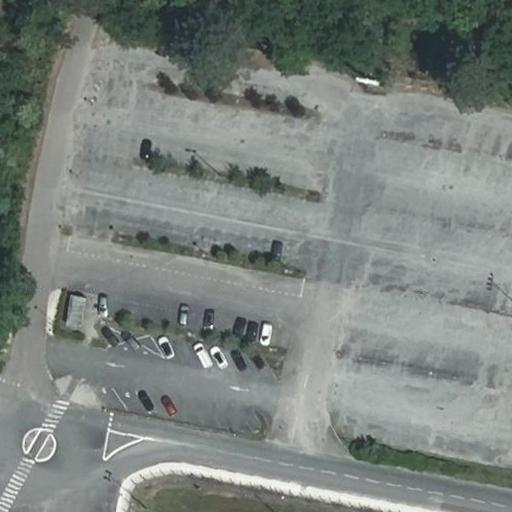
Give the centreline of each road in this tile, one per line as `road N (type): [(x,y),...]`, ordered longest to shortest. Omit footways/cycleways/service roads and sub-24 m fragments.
road 1 (residential): [(511,505),(197,444)]
road 2 (residential): [(197,444),(181,432),(68,412)]
